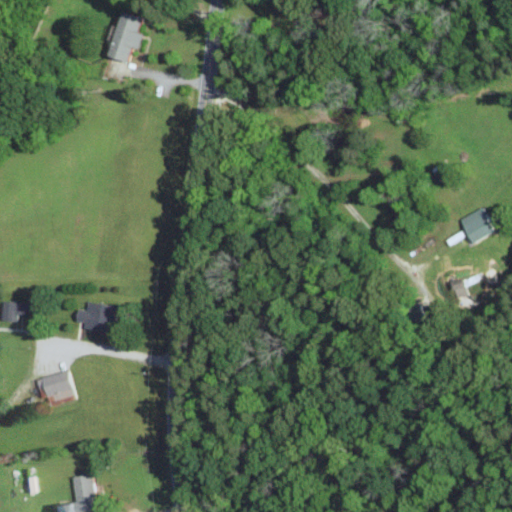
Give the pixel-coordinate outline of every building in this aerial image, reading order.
[(147,15),(128,9),(115,55),(132,60),(136,46),(143,48),(148,32),(143,31),(147,15)] [(498,230),(485,206),(463,217),(476,242),(498,230)] [(475,295),(473,278),(461,279),(462,296),(475,295)] [(18,314),(31,314),(31,302),(3,301),(3,319),(18,320),(18,314)] [(86,328),(118,331),(121,305),(89,301),(88,309),(80,308),(79,320),(87,321),(86,328)] [(57,400),(77,395),(71,369),(39,378),(44,398),(56,395),(57,400)] [(60,504),(60,511),(82,511),(99,510),(96,474),(76,476),(78,502),(60,504)]
